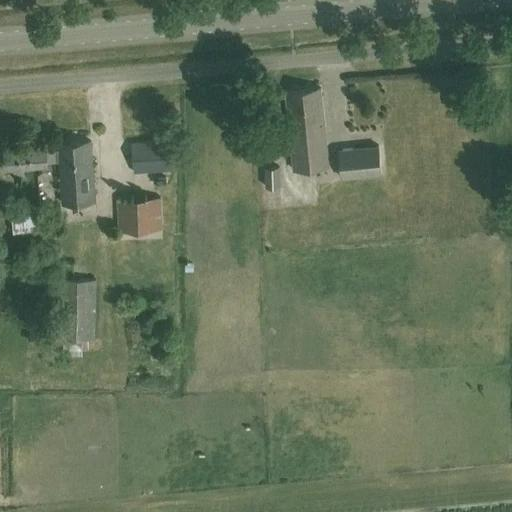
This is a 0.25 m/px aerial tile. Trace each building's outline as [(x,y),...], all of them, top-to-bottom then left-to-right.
[(293,169),(328,165),(320,87),(285,91),(293,169)] [(134,172),(173,168),(171,138),(131,142),(134,172)] [(46,161),(59,160),(62,201),(95,199),(90,141),(57,144),(58,148),(46,149),(46,147),(3,151),(4,169),(14,168),(14,174),(25,173),(24,167),(42,166),(42,169),(47,169),(46,161)] [(341,179),(382,175),(379,145),(339,149),(341,179)] [(265,186),(280,185),(279,166),(264,166),(265,186)] [(118,229),(161,228),(161,196),(118,198),(118,229)] [(13,231),(43,228),(41,205),(11,208),(13,231)] [(95,338),(96,279),(59,278),(58,337),(66,338),(66,348),(82,349),(83,338),(95,338)]
